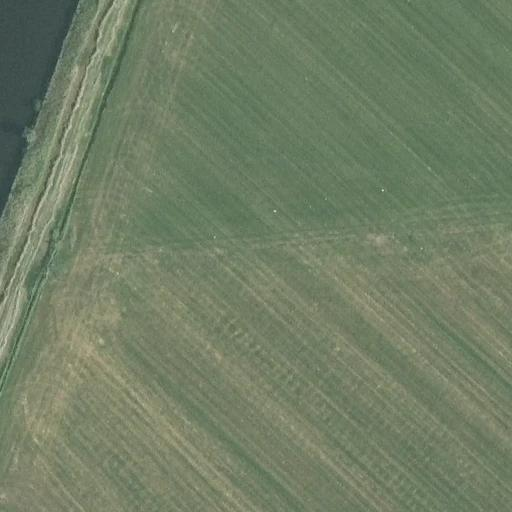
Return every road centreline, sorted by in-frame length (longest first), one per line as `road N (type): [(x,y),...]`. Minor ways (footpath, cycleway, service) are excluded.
road 1 (track): [(31,253),(511,218)]
road 2 (track): [(123,0),(0,338)]
